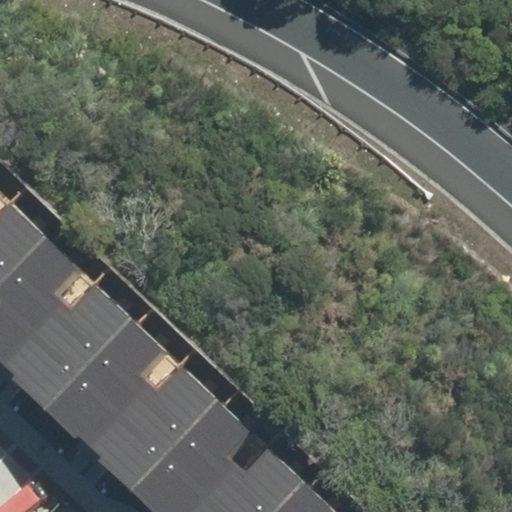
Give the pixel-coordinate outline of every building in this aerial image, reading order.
[(0,180),(0,225),(23,202),(0,180)] [(23,202),(0,225),(0,311),(66,243),(23,202)] [(66,243),(0,311),(0,363),(17,380),(109,285),(66,243)] [(109,285),(17,380),(61,421),(152,326),(109,285)] [(152,326),(61,421),(104,462),(195,367),(152,326)] [(195,367),(104,462),(147,503),(239,408),(195,367)] [(239,408),(147,503),(155,511),(221,511),(282,449),(239,408)] [(282,449),(221,511),(304,511),(325,491),(282,449)] [(347,511),(325,491),(304,511),(347,511)]
